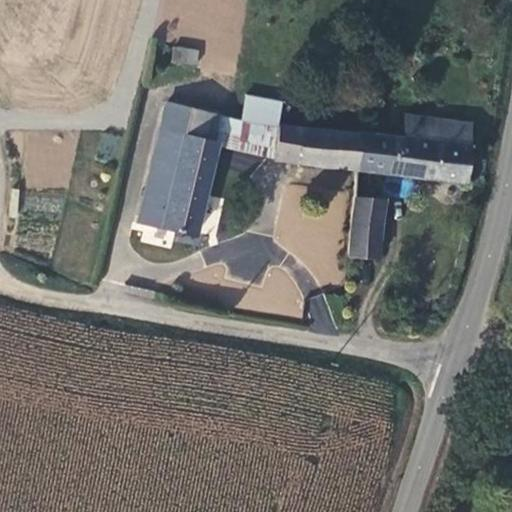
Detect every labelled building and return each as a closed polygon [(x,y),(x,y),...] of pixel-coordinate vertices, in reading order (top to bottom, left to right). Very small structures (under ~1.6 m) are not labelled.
[(198,64),(199,47),(172,47),(171,64),(198,64)] [(242,69),(234,108),(273,114),(280,75),(242,69)] [(229,141),(234,108),(177,100),(146,213),(204,228),(229,141)] [(474,179),(479,141),(483,118),(409,107),(405,132),(374,128),(370,128),(365,162),(474,179)] [(229,141),(268,147),(273,114),(234,108),(229,141)] [(268,147),(365,162),(370,128),(273,114),(268,147)] [(390,194),(361,189),(352,243),(382,248),(390,194)] [(341,295),(310,295),(310,332),(341,332),(341,295)]
